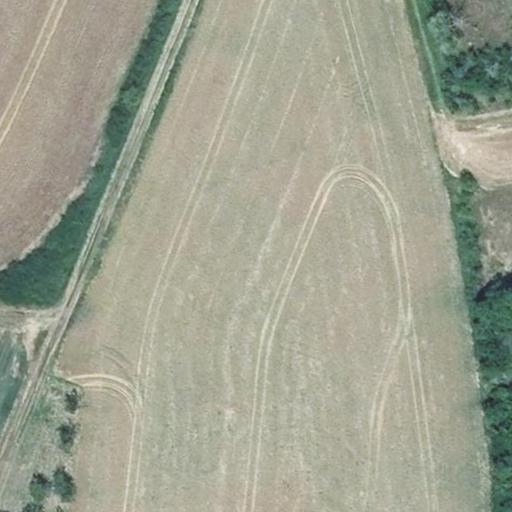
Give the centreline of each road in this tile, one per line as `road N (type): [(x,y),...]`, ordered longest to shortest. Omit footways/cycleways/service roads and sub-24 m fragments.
road 1 (track): [(0,477),(193,0)]
road 2 (track): [(407,0),(430,99),(445,123),(463,131),(511,126)]
